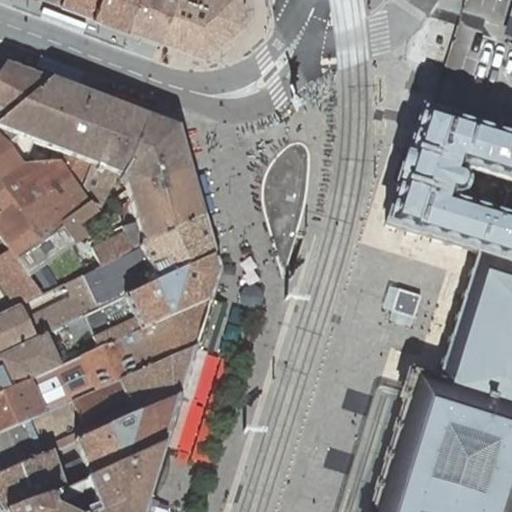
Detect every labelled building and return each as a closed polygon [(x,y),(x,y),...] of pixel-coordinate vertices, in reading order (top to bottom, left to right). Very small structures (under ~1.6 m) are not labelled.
[(60,0),(60,1),(92,13),(96,0),(60,0)] [(96,0),(92,13),(124,25),(133,0),(96,0)] [(133,0),(124,25),(159,38),(173,0),(133,0)] [(244,22),(240,0),(173,0),(159,38),(187,49),(204,56),(217,45),(244,22)] [(0,60),(0,123),(52,80),(0,60)] [(108,101),(52,80),(0,123),(0,130),(67,155),(91,165),(96,151),(90,148),(108,101)] [(149,117),(108,101),(90,148),(96,151),(91,165),(86,179),(83,188),(99,210),(117,175),(123,177),(127,191),(190,173),(178,127),(149,117)] [(511,511),(511,140),(421,111),(408,151),(406,151),(403,160),(405,160),(400,177),(398,176),(396,182),(395,185),(397,186),(384,227),(474,256),(435,384),(417,378),(418,376),(412,373),(411,375),(409,376),(408,376),(400,400),(403,401),(390,443),(368,511),(511,511)] [(0,142),(0,236),(9,250),(22,267),(95,214),(94,213),(93,213),(78,193),(81,177),(86,179),(91,165),(67,155),(55,163),(21,167),(6,147),(0,142)] [(202,218),(190,173),(127,191),(136,224),(121,227),(124,232),(91,249),(101,268),(119,258),(202,218)] [(214,257),(202,218),(119,258),(136,292),(214,257)] [(42,296),(22,267),(9,250),(0,255),(0,269),(24,304),(42,296)] [(218,271),(214,257),(136,292),(124,298),(124,299),(98,310),(82,317),(98,352),(209,301),(218,271)] [(24,318),(19,307),(0,315),(0,357),(45,336),(67,325),(82,317),(98,310),(82,277),(82,276),(64,285),(70,297),(24,318)] [(420,296),(399,289),(392,312),(413,318),(420,296)] [(209,301),(98,352),(91,355),(81,360),(95,392),(194,349),(209,301)] [(98,352),(82,317),(67,325),(74,339),(83,335),(91,355),(98,352)] [(27,383),(61,368),(45,336),(0,357),(0,394),(6,392),(27,383)] [(179,397),(194,349),(95,392),(72,402),(78,416),(41,431),(45,440),(32,445),(22,424),(20,425),(0,433),(0,464),(4,473),(76,442),(179,397)] [(72,402),(95,392),(81,360),(61,368),(27,383),(42,415),(72,402)] [(27,383),(6,392),(20,425),(22,424),(35,418),(42,415),(27,383)] [(0,433),(20,425),(6,392),(0,394),(0,433)] [(163,447),(179,397),(76,442),(93,479),(163,447)] [(78,416),(72,402),(42,415),(35,418),(41,431),(78,416)] [(11,511),(93,479),(76,442),(4,473),(0,474),(0,509),(1,511),(11,511)] [(143,511),(163,447),(93,479),(11,511),(143,511)] [(314,481),(308,511),(312,511),(332,511),(337,486),(314,481)]
